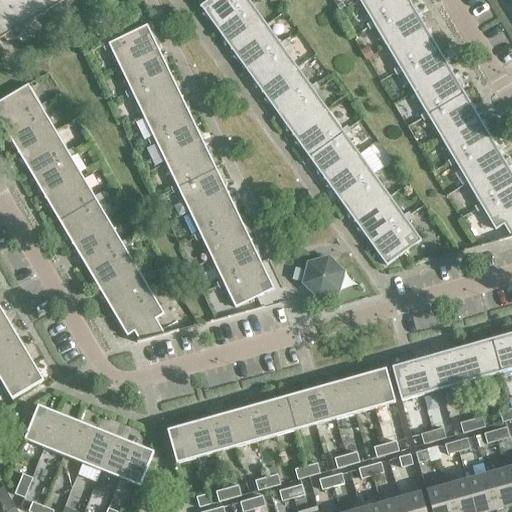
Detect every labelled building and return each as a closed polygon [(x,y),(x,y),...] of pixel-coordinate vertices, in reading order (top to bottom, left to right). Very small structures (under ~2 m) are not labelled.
[(63,5),(59,0),(0,0),(0,10),(14,34),(34,21),(41,16),(42,17),(63,5)] [(209,0),(200,7),(216,29),(256,1),(255,0),(251,0),(249,2),(248,0),(209,0)] [(410,3),(408,0),(363,0),(360,2),(372,22),(366,25),(368,28),(410,3)] [(258,3),(256,1),(216,29),(232,51),(267,26),(253,7),(258,3)] [(424,26),(410,3),(368,28),(369,31),(375,27),(387,48),(424,26)] [(0,41),(14,34),(0,10),(0,41)] [(147,26),(133,33),(103,47),(104,50),(110,47),(120,69),(159,51),(147,26)] [(280,45),(267,26),(232,51),(247,72),(287,44),(285,41),(280,45)] [(437,48),(424,26),(387,48),(398,68),(393,71),(395,73),(437,48)] [(289,46),(287,44),(247,72),(262,94),(297,69),(284,50),(289,46)] [(361,52),(366,60),(373,56),(368,48),(361,52)] [(451,71),(437,48),(395,73),(396,76),(402,73),(414,93),(451,71)] [(170,75),(159,51),(120,69),(130,90),(125,93),(126,96),(170,75)] [(311,88),(297,69),(262,94),(278,115),(318,86),(316,84),(311,88)] [(464,94),(451,71),(414,93),(426,113),(420,116),(422,119),(464,94)] [(182,98),(170,75),(126,96),(127,99),(133,96),(143,117),(182,98)] [(40,107),(28,86),(0,102),(0,122),(5,131),(47,106),(46,103),(40,107)] [(319,89),(318,86),(278,115),(293,137),(328,111),(314,93),(319,89)] [(478,117),(464,94),(422,119),(423,122),(429,119),(441,139),(478,117)] [(193,122),(182,98),(143,117),(153,138),(148,141),(149,143),(193,122)] [(49,109),(47,106),(5,131),(18,154),(55,132),(44,112),(49,109)] [(342,131),(328,111),(293,137),(309,158),(349,130),(347,127),(342,131)] [(491,140),(478,117),(441,139),(453,159),(447,162),(449,165),(491,140)] [(205,146),(193,122),(149,143),(150,146),(156,144),(166,165),(205,146)] [(350,132),(349,130),(309,158),(324,180),(359,155),(345,136),(350,132)] [(67,152),(55,132),(18,154),(32,177),(74,151),(73,149),(67,152)] [(505,162),(491,140),(449,165),(451,167),(456,164),(468,184),(505,162)] [(216,170),(205,146),(166,165),(176,186),(171,188),(172,191),(216,170)] [(76,154),(74,151),(32,177),(45,199),(82,177),(70,157),(76,154)] [(373,174),(359,155),(324,180),(340,201),(380,173),(378,170),(373,174)] [(511,188),(511,174),(505,162),(468,184),(480,204),(474,207),(476,210),(511,188)] [(228,194),(216,170),(172,191),(173,194),(179,191),(189,213),(228,194)] [(381,175),(380,173),(340,201),(355,223),(390,198),(376,179),(381,175)] [(94,198),(82,177),(45,199),(59,222),(101,197),(100,194),(94,198)] [(511,188),(476,210),(478,213),(483,210),(495,231),(503,226),(511,239),(511,238),(511,188)] [(239,218),(228,194),(189,213),(199,234),(194,236),(195,239),(239,218)] [(103,200),(101,197),(59,222),(73,245),(110,223),(98,203),(103,200)] [(404,217),(390,198),(355,223),(370,244),(410,216),(409,213),(404,217)] [(412,218),(410,216),(370,244),(386,267),(421,241),(407,222),(412,218)] [(251,242),(239,218),(195,239),(196,242),(202,239),(212,260),(251,242)] [(121,243),(110,223),(73,245),(86,268),(128,243),(127,240),(121,243)] [(262,265),(251,242),(212,260),(222,281),(216,284),(218,287),(262,265)] [(130,246),(128,243),(86,268),(99,291),(137,269),(125,249),(130,246)] [(330,260),(325,262),(310,266),(304,287),(320,302),(341,296),(346,275),(330,260)] [(274,290),(262,265),(218,287),(219,290),(225,287),(235,309),(274,290)] [(148,289),(137,269),(99,291),(113,313),(155,288),(154,286),(148,289)] [(157,291),(155,288),(113,313),(127,337),(134,333),(141,343),(165,336),(156,320),(164,315),(152,294),(157,291)] [(0,335),(12,329),(2,311),(0,311),(0,335)] [(0,359),(22,346),(12,329),(0,335),(0,359)] [(511,370),(511,339),(511,335),(491,341),(500,374),(511,370)] [(500,374),(491,341),(471,346),(481,380),(500,374)] [(33,364),(22,346),(0,359),(0,381),(1,383),(33,364)] [(481,380),(471,346),(452,352),(461,385),(481,380)] [(461,385),(452,352),(432,357),(441,391),(461,385)] [(441,391),(432,357),(412,363),(422,396),(441,391)] [(422,396),(412,363),(392,369),(401,402),(422,396)] [(44,382),(33,364),(1,383),(12,401),(44,382)] [(395,404),(386,370),(365,376),(375,409),(395,404)] [(375,409),(365,376),(346,382),(355,415),(375,409)] [(355,415),(346,382),(326,387),(335,420),(355,415)] [(335,420),(326,387),(306,393),(316,426),(335,420)] [(316,426),(306,393),(287,398),(296,432),(316,426)] [(296,432),(287,398),(267,404),(276,437),(296,432)] [(276,437),(267,404),(247,409),(256,443),(276,437)] [(24,442),(44,450),(58,415),(38,407),(24,442)] [(256,443),(247,409),(227,415),(237,448),(256,443)] [(511,420),(511,416),(510,410),(499,413),(502,423),(511,420)] [(77,423),(58,415),(44,450),(63,457),(77,423)] [(237,448),(227,415),(207,420),(217,454),(237,448)] [(482,418),(471,421),(474,431),(485,428),(482,418)] [(217,454),(207,420),(188,426),(197,459),(217,454)] [(474,431),(471,421),(460,424),(463,434),(474,431)] [(96,430),(77,423),(63,457),(82,465),(96,430)] [(197,459),(188,426),(167,432),(177,465),(197,459)] [(443,429),(432,432),(435,442),(446,439),(443,429)] [(506,429),(495,432),(498,442),(509,439),(506,429)] [(115,438),(96,430),(82,465),(101,472),(115,438)] [(435,442),(432,432),(421,435),(424,445),(435,442)] [(498,442),(495,432),(484,435),(487,445),(498,442)] [(134,446),(115,438),(101,472),(120,480),(134,446)] [(470,450),(467,440),(456,443),(459,453),(470,450)] [(396,443),(385,446),(388,456),(399,453),(396,443)] [(459,453),(456,443),(445,446),(448,456),(459,453)] [(154,454),(134,446),(120,480),(140,488),(154,454)] [(388,456),(385,446),(374,449),(376,459),(388,456)] [(430,461),(427,451),(416,454),(418,464),(430,461)] [(357,454),(345,457),(348,467),(359,464),(357,454)] [(410,456),(399,459),(401,469),(413,466),(410,456)] [(348,467),(345,457),(334,460),(337,470),(348,467)] [(383,474),(381,464),(370,467),(372,477),(383,474)] [(317,465),(306,468),(309,478),(320,475),(317,465)] [(372,477),(370,467),(358,470),(361,480),(372,477)] [(309,478),(306,468),(295,471),(298,481),(309,478)] [(511,506),(511,491),(506,470),(486,475),(496,511),(511,506)] [(23,474),(19,485),(29,489),(33,478),(23,474)] [(344,485),(341,475),(330,478),(333,488),(344,485)] [(492,511),(496,511),(486,475),(467,481),(475,511),(492,511)] [(277,476),(266,479),(269,489),(280,486),(277,476)] [(333,488),(330,478),(319,481),(322,491),(333,488)] [(269,489),(266,479),(255,482),(258,492),(269,489)] [(475,511),(467,481),(447,486),(454,511),(475,511)] [(29,489),(19,485),(15,495),(24,499),(29,489)] [(302,486),(301,486),(291,489),(294,499),(305,496),(302,486)] [(454,511),(447,486),(426,492),(431,511),(454,511)] [(238,487),(227,490),(230,500),(241,497),(238,487)] [(9,498),(3,488),(0,490),(0,503),(0,504),(9,498)] [(294,499),(291,489),(280,492),(282,502),(294,499)] [(230,500),(227,490),(216,493),(219,503),(230,500)] [(425,511),(421,494),(400,500),(403,511),(425,511)] [(196,498),(196,499),(199,509),(210,505),(207,495),(196,498)] [(265,507),(262,497),(251,500),(254,510),(265,507)] [(8,511),(15,508),(9,498),(0,504),(5,511),(8,511)] [(248,511),(254,510),(251,500),(240,503),(242,511),(248,511)] [(403,511),(400,500),(380,505),(382,511),(403,511)] [(33,503),(28,511),(41,511),(43,507),(33,503)]
